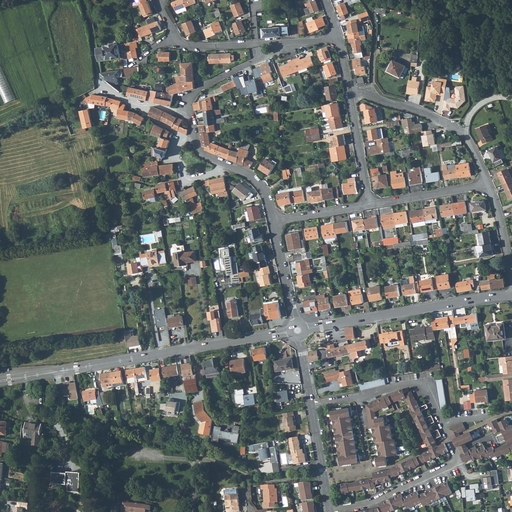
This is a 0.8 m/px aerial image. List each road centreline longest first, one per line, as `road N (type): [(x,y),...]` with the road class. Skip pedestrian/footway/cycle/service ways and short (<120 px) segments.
road 1 (tertiary): [(290,331),(0,381)]
road 2 (track): [(0,126),(58,108),(90,224),(81,237),(0,249)]
road 3 (tertiary): [(511,295),(305,328)]
road 4 (residential): [(441,423),(458,460),(374,501),(330,511)]
road 5 (residential): [(487,182),(475,152),(448,125),(351,92)]
road 6 (residential): [(256,44),(182,42),(159,0)]
road 7 (residential): [(369,204),(487,182)]
